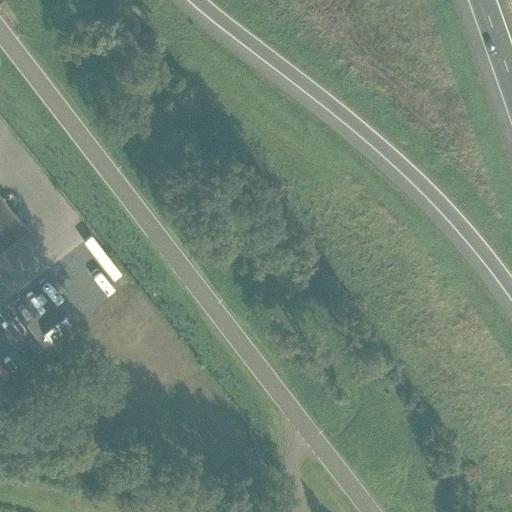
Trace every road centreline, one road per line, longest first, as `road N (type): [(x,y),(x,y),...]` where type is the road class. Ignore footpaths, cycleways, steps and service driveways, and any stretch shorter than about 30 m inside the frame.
road 1 (tertiary): [(369,511),(0,32)]
road 2 (motorway): [(193,0),(431,195),(511,292)]
